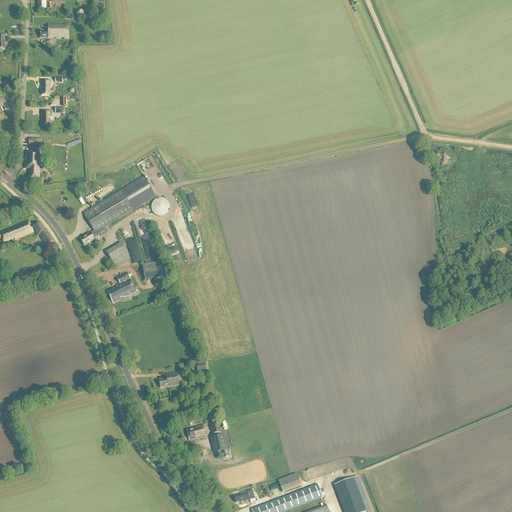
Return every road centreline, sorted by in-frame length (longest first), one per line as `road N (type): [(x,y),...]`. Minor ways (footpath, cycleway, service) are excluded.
road 1 (secondary): [(201,511),(59,231),(7,177)]
road 2 (track): [(367,0),(424,132),(511,147)]
road 3 (unclassified): [(7,177),(19,163),(22,0)]
road 4 (track): [(366,470),(511,410)]
